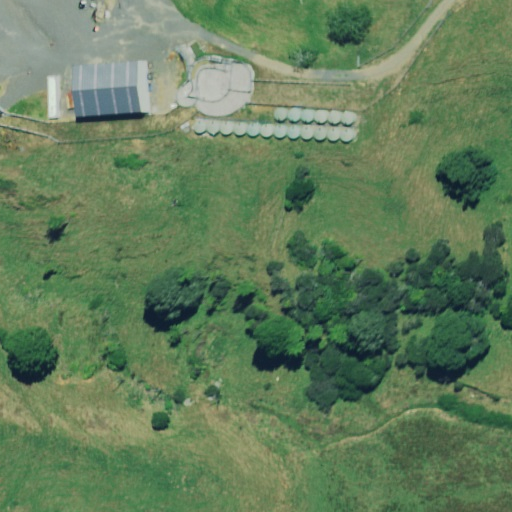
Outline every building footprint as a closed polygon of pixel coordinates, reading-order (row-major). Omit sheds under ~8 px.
[(118,93),(106,92),(105,115),(116,116),(118,93)] [(160,112),(159,93),(147,94),(148,112),(160,112)] [(138,122),(113,121),(113,129),(137,130),(138,122)] [(127,144),(135,145),(134,152),(148,154),(149,144),(150,135),(128,133),(127,144)] [(130,159),(121,136),(103,144),(112,166),(130,159)]
